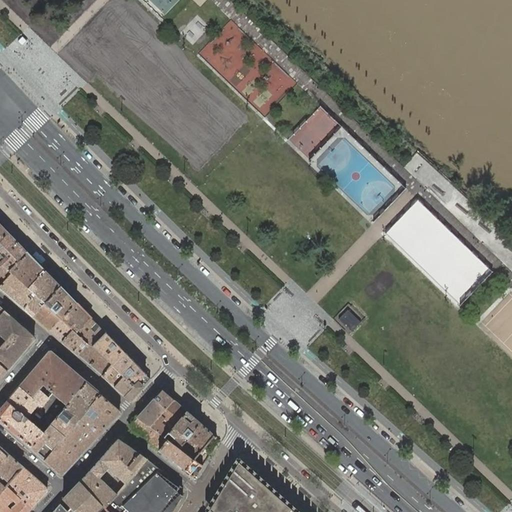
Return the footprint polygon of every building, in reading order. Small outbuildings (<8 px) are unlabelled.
[(266,116),(296,82),(276,65),(270,71),(265,66),(272,58),(259,46),(253,53),(258,57),(232,86),(266,116)] [(325,109),(290,138),(307,158),(341,129),(325,109)] [(386,237),(460,308),(494,272),(420,202),(386,237)] [(0,243),(9,234),(0,224),(0,243)] [(0,287),(11,275),(8,272),(28,253),(9,234),(0,243),(0,287)] [(11,275),(0,287),(24,309),(35,296),(29,289),(45,271),(28,253),(8,272),(11,275)] [(35,296),(24,309),(33,316),(45,304),(61,287),(45,271),(29,289),(35,296)] [(77,303),(61,287),(45,304),(60,319),(61,319),(77,303)] [(90,317),(77,303),(61,319),(73,330),(75,332),(90,317)] [(45,304),(33,316),(49,330),(60,319),(45,304)] [(361,322),(348,309),(339,319),(349,328),(352,331),(361,322)] [(21,325),(5,311),(0,316),(0,335),(7,341),(21,325)] [(106,333),(90,317),(75,332),(87,344),(88,343),(92,347),(106,333)] [(60,319),(49,330),(62,342),(73,330),(61,319),(60,319)] [(7,341),(0,348),(0,363),(8,371),(35,339),(34,337),(21,325),(7,341)] [(75,332),(73,330),(62,342),(78,355),(87,344),(75,332)] [(126,353),(106,333),(92,347),(112,365),(113,366),(126,353)] [(88,343),(87,344),(78,355),(102,376),(112,365),(92,347),(88,343)] [(87,382),(72,369),(52,351),(50,351),(19,387),(32,398),(39,390),(47,398),(51,393),(66,406),(87,382)] [(145,374),(126,353),(113,366),(124,375),(134,385),(145,374)] [(113,366),(112,365),(102,376),(114,386),(124,375),(113,366)] [(150,378),(145,374),(134,385),(124,375),(114,386),(130,400),(150,378)] [(44,433),(31,448),(45,461),(78,421),(101,394),(87,382),(66,406),(44,433)] [(19,387),(7,401),(26,418),(38,403),(41,406),(47,398),(39,390),(32,398),(19,387)] [(163,390),(155,398),(165,409),(174,399),(163,390)] [(120,410),(101,394),(78,421),(96,438),(120,412),(120,410)] [(165,409),(155,398),(138,417),(150,426),(165,409)] [(174,399),(165,409),(150,426),(164,437),(187,411),(174,399)] [(26,418),(7,401),(0,409),(0,421),(31,448),(44,433),(34,424),(26,418)] [(201,423),(187,411),(164,437),(168,440),(179,448),(201,423)] [(150,426),(138,417),(130,425),(130,426),(160,450),(168,440),(164,437),(150,426)] [(78,421),(45,461),(60,474),(63,474),(96,438),(78,421)] [(214,435),(201,423),(179,448),(193,460),(214,435)] [(145,460),(118,440),(51,511),(109,511),(101,507),(145,460)] [(179,448),(168,440),(160,450),(190,474),(199,464),(193,460),(179,448)] [(0,464),(9,454),(0,446),(0,464)] [(0,493),(23,467),(9,454),(0,464),(0,493)] [(172,511),(185,492),(145,460),(101,507),(109,511),(172,511)] [(294,511),(238,462),(209,510),(207,511),(294,511)] [(27,511),(48,490),(48,488),(23,467),(0,493),(0,509),(2,511),(27,511)]
